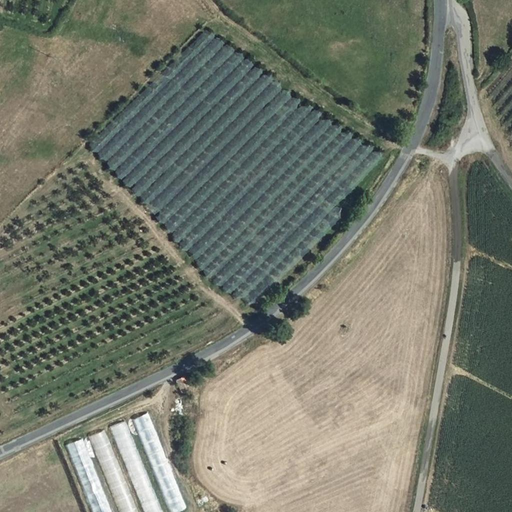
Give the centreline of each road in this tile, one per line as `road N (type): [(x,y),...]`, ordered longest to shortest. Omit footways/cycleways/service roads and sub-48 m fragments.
road 1 (tertiary): [(0,454),(244,339),(318,274),(407,149),(434,80),(440,0)]
road 2 (unclassified): [(474,120),(454,163),(456,288),(415,511)]
road 3 (track): [(210,0),(326,101),(407,149),(454,163)]
road 4 (unclassified): [(447,0),(463,26),(474,120)]
